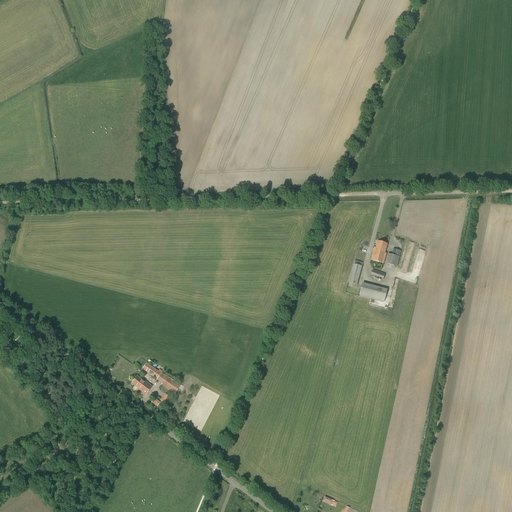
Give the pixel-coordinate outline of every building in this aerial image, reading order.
[(381,256),(384,256),(387,244),(377,241),(375,248),(374,247),(373,251),(379,253),(378,254),(380,254),(380,255),(381,255),(381,256)] [(397,267),(401,251),(397,250),(395,255),(387,253),(385,263),(397,267)] [(383,258),(384,256),(381,256),(381,255),(380,255),(380,254),(378,254),(379,253),(373,251),(371,260),(383,263),(384,258),(383,258)] [(357,286),(362,266),(353,264),(348,284),(357,286)] [(383,280),(385,274),(372,270),(370,276),(383,280)] [(383,301),(387,290),(362,283),(359,294),(383,301)] [(175,393),(180,386),(167,377),(139,357),(134,364),(163,383),(162,385),(175,393)] [(143,381),(137,377),(132,384),(137,388),(145,395),(152,387),(143,380),(143,381)] [(166,405),(171,398),(165,394),(160,400),(166,405)] [(162,410),(165,406),(155,398),(152,402),(162,410)]
